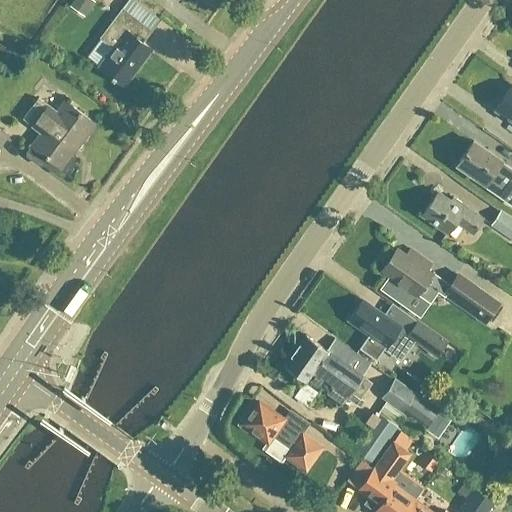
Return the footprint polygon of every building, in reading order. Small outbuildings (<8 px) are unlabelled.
[(125,87),(152,51),(143,44),(152,32),(123,10),(101,38),(114,48),(99,67),(112,77),(111,78),(114,81),(116,80),(125,87)] [(511,85),(495,110),(511,121),(511,85)] [(64,176),(76,160),(72,156),(77,150),(76,149),(95,124),(66,102),(58,113),(38,99),(23,119),(42,133),(28,153),(28,156),(40,166),(44,165),(60,177),(64,176)] [(511,184),(511,169),(501,162),(502,161),(474,141),(457,164),(485,184),(483,187),(502,200),(511,184)] [(473,234),(484,218),(453,197),(451,200),(438,192),(422,215),(448,233),(455,222),(473,234)] [(511,219),(500,212),(491,225),(511,239),(511,219)] [(431,274),(427,271),(431,265),(413,252),(409,258),(397,249),(382,270),(390,276),(381,289),(407,308),(431,274)] [(498,304),(457,275),(446,292),(487,320),(498,304)] [(370,334),(368,336),(378,342),(380,338),(388,344),(400,327),(384,315),(363,300),(349,320),(370,334)] [(448,342),(418,321),(409,333),(408,335),(438,356),(446,345),(448,342)] [(318,388),(325,379),(333,385),(327,393),(343,404),(347,398),(356,404),(371,382),(327,351),(328,351),(306,336),(286,365),(318,388)] [(65,429),(83,404),(66,391),(76,368),(70,366),(61,390),(43,414),(65,429)] [(395,379),(382,397),(386,400),(376,415),(378,416),(355,449),(372,461),(395,428),(407,410),(428,425),(438,410),(395,379)] [(307,406),(317,392),(305,383),(294,397),(307,406)] [(281,423),(283,420),(259,402),(250,414),(247,412),(238,425),(247,431),(250,428),(258,434),(257,435),(267,442),(272,435),(292,448),(286,456),(306,470),(322,447),(303,433),(300,436),(281,423)] [(359,489),(369,497),(365,503),(375,510),(375,511),(376,511),(375,511),(406,511),(415,500),(395,485),(397,482),(393,479),(412,454),(395,441),(375,468),(359,489)] [(474,488),(456,511),(486,511),(493,502),(474,488)] [(445,511),(432,511),(415,500),(406,511),(447,511),(446,511),(445,511)]
